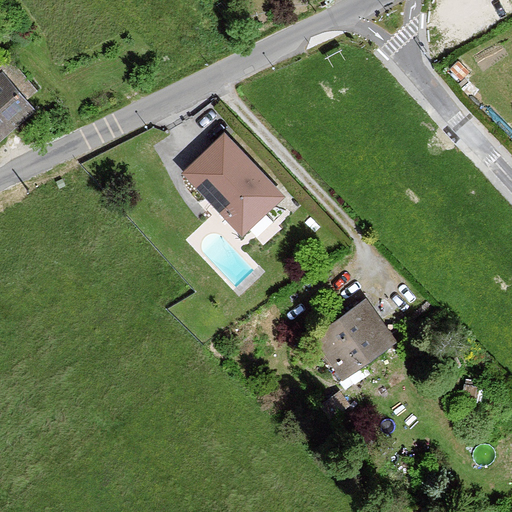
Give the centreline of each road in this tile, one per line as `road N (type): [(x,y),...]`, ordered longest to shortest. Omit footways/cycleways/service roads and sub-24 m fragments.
road 1 (tertiary): [(334,17),(0,181)]
road 2 (residential): [(415,69),(511,180)]
